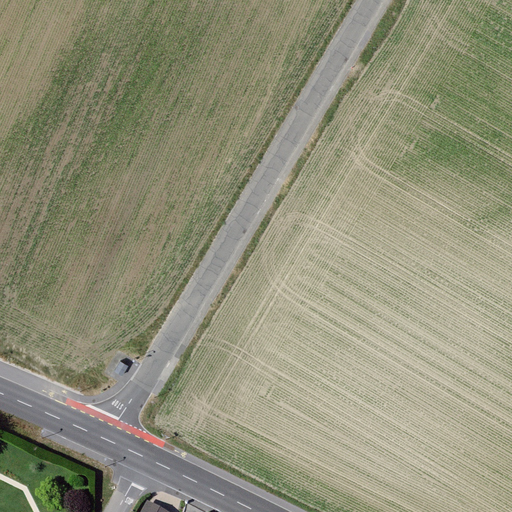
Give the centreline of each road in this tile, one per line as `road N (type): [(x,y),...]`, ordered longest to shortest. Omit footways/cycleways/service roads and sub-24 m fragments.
road 1 (residential): [(110,438),(373,0)]
road 2 (tertiary): [(259,511),(148,456)]
road 3 (tertiary): [(110,438),(0,387)]
